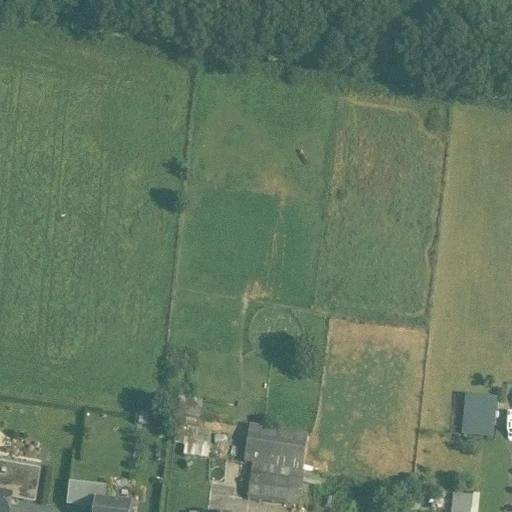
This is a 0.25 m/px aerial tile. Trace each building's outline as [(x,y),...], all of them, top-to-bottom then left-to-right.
[(504,397),(482,395),(481,401),(468,400),(464,436),(506,440),(510,404),(504,404),(504,397)] [(186,456),(209,459),(212,431),(189,428),(186,456)] [(250,431),(248,445),(285,451),(306,454),(308,441),(250,431)] [(285,451),(248,445),(245,464),(282,470),(285,451)] [(306,454),(285,451),(282,470),(303,474),(306,454)] [(39,476),(0,469),(0,475),(5,476),(2,496),(10,497),(10,499),(34,503),(39,476)] [(290,479),(252,474),(248,501),(286,506),(290,479)] [(2,496),(0,495),(0,511),(7,511),(10,499),(10,497),(2,496)] [(95,511),(132,511),(133,507),(96,503),(95,511)]
